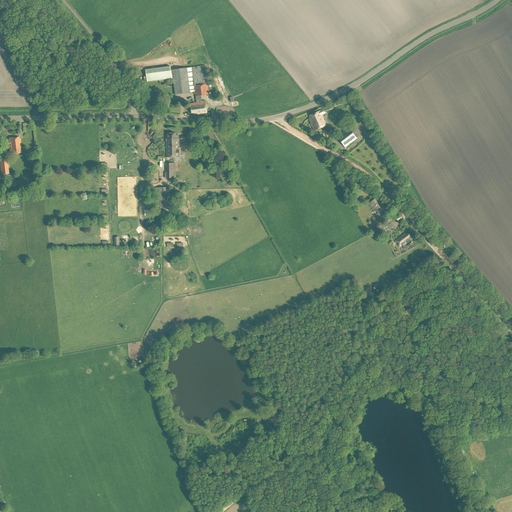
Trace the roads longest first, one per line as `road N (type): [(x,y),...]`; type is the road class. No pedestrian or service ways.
road 1 (track): [(511,328),(369,177),(280,116)]
road 2 (tertiary): [(280,116),(355,85),(497,0)]
road 3 (tertiary): [(280,116),(214,122),(134,115)]
road 4 (track): [(413,391),(425,378),(439,251)]
road 5 (tertiary): [(0,119),(134,115)]
road 6 (track): [(221,511),(328,444)]
road 7 (track): [(328,444),(368,388),(389,383),(421,395)]
